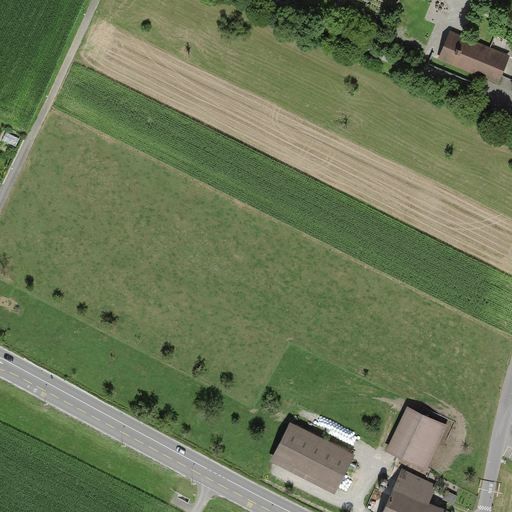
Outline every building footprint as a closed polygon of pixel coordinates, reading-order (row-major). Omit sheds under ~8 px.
[(447,32),(437,61),(498,84),(501,77),(509,54),(489,47),(447,32)] [(511,41),(494,35),(489,47),(509,54),(501,77),(511,81),(511,41)] [(408,403),(386,449),(426,469),(442,436),(445,438),(453,421),(438,413),(436,417),(408,403)] [(268,460),(334,492),(353,451),(288,419),(268,460)] [(401,468),(382,511),(449,511),(430,504),(438,485),(401,468)] [(447,491),(443,499),(452,503),(456,496),(447,491)]
